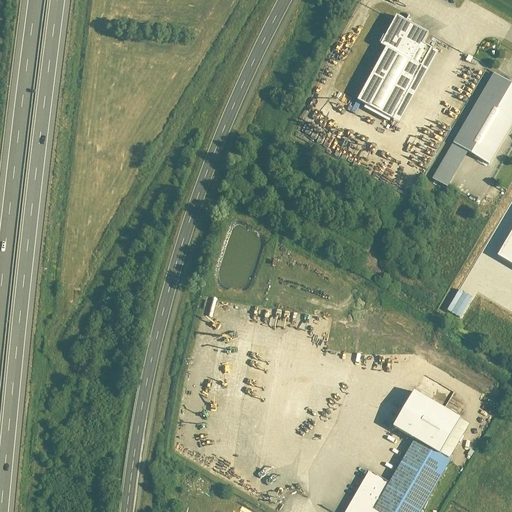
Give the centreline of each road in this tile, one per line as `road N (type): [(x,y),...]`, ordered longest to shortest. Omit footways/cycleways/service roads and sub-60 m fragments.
road 1 (tertiary): [(127,511),(155,341),(183,239),(229,112),(288,0)]
road 2 (motorway): [(0,511),(57,0)]
road 3 (motorway): [(34,0),(0,292)]
